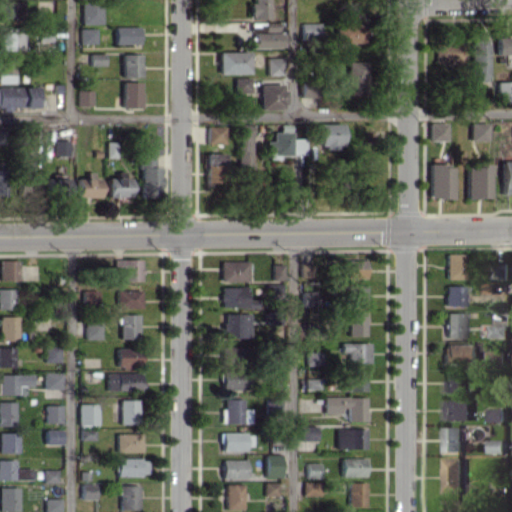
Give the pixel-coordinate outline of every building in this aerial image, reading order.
[(20,1),(0,0),(0,22),(19,23),(20,1)] [(99,23),(99,0),(79,0),(79,23),(99,23)] [(265,0),(248,0),(248,19),(266,18),(265,0)] [(281,31),(276,31),(275,22),(261,22),(262,32),(249,32),(249,48),(281,47),(281,31)] [(317,22),(298,22),(298,39),(317,39),(317,22)] [(362,23),(335,24),(336,43),(363,42),(362,23)] [(112,43),(138,43),(138,26),(112,26),(112,43)] [(77,43),(94,43),(94,28),(77,28),(77,43)] [(21,32),(0,31),(0,49),(21,49),(21,32)] [(511,36),(494,36),(494,53),(511,53),(511,36)] [(487,40),(470,40),(469,80),(486,81),(487,40)] [(433,63),(457,63),(458,44),(433,44),(433,63)] [(247,51),(216,51),(216,73),(247,73),(247,51)] [(103,53),(87,53),(87,65),(103,65),(103,53)] [(119,76),(138,76),(138,54),(120,53),(119,76)] [(0,82),(12,83),(13,56),(0,56),(0,82)] [(263,57),(264,75),(280,74),(279,56),(263,57)] [(365,93),(364,60),(345,61),(345,80),(337,80),(337,94),(365,93)] [(231,77),(232,92),(249,92),(248,76),(231,77)] [(298,97),(314,96),(314,79),(297,79),(298,97)] [(138,81),(120,81),(119,107),(138,107),(138,81)] [(493,101),(511,102),(511,92),(511,81),(494,81),(493,101)] [(257,109),(282,109),(282,84),(257,84),(257,109)] [(33,108),(33,86),(0,86),(0,107),(0,108),(33,108)] [(90,89),(75,90),(75,105),(90,105),(90,89)] [(427,140),(444,140),(444,122),(426,122),(427,140)] [(485,122),(467,122),(467,140),(485,140),(485,122)] [(316,123),(317,147),(340,146),(339,123),(316,123)] [(249,124),(235,124),(236,169),(250,169),(249,124)] [(222,126),(205,125),(205,143),(221,143),(222,126)] [(264,158),(276,158),(276,154),(303,154),(302,137),(289,138),(289,131),(270,132),(270,140),(264,140),(264,158)] [(67,140),(52,139),(51,155),(67,155),(67,140)] [(114,156),(114,141),(104,141),(103,156),(114,156)] [(222,182),(223,153),(204,152),(203,181),(222,182)] [(158,166),(153,166),(152,153),(137,153),(138,197),(159,196),(158,166)] [(31,176),(31,156),(19,156),(19,192),(35,191),(35,176),(31,176)] [(511,194),(511,159),(499,160),(499,194),(511,194)] [(487,163),(464,163),(463,197),(487,198),(487,163)] [(449,198),(450,164),(427,164),(426,198),(449,198)] [(74,196),(97,196),(98,178),(90,178),(90,172),(83,171),(83,178),(74,177),(74,196)] [(105,196),(126,196),(126,171),(114,171),(114,177),(105,177),(105,196)] [(66,178),(44,178),(44,195),(67,195),(66,178)] [(444,278),(462,278),(462,253),(443,253),(444,278)] [(16,260),(0,259),(0,279),(16,280),(16,260)] [(139,280),(139,259),(115,259),(115,280),(139,280)] [(339,277),(363,278),(363,259),(339,259),(339,277)] [(245,281),(245,260),(218,260),(218,280),(245,281)] [(508,279),(508,263),(496,263),(496,279),(508,279)] [(281,264),(269,264),(269,279),(281,279),(281,264)] [(363,284),(345,284),(345,304),(364,304),(363,284)] [(442,305),(461,305),(462,285),(442,284),(442,305)] [(245,287),(219,286),(218,307),(254,307),(254,299),(244,299),(245,287)] [(12,288),(0,288),(0,308),(13,308),(12,288)] [(139,289),(114,289),(113,307),(139,307),(139,289)] [(315,291),(298,291),(297,306),(315,306),(315,291)] [(363,311),(345,311),(345,335),(363,335),(363,311)] [(248,337),(247,312),(221,313),(221,338),(248,337)] [(137,314),(117,313),(117,337),(136,338),(137,314)] [(461,337),(462,313),(443,313),(443,337),(461,337)] [(16,315),(0,315),(0,340),(16,340),(16,315)] [(98,338),(99,323),(82,322),(82,338),(98,338)] [(508,337),(507,325),(490,325),(490,337),(508,337)] [(367,342),(338,342),(338,352),(345,352),(345,362),(368,362),(367,342)] [(443,344),(443,362),(477,363),(477,345),(443,344)] [(58,361),(58,346),(43,345),(42,361),(58,361)] [(0,366),(12,367),(12,347),(0,346),(0,366)] [(243,346),(219,346),(218,364),(243,365),(243,346)] [(114,366),(139,367),(139,347),(114,347),(114,366)] [(303,364),(319,364),(319,351),(303,351),(303,364)] [(338,390),(363,390),(364,369),(338,369),(338,390)] [(219,370),(219,388),(244,389),(245,371),(219,370)] [(60,372),(42,371),(41,388),(59,389),(60,372)] [(138,389),(138,372),(103,372),(104,390),(138,389)] [(0,393),(23,394),(23,385),(31,385),(31,374),(0,373),(0,393)] [(444,392),(462,391),(461,373),(443,373),(444,392)] [(317,378),(302,378),(302,389),(317,388),(317,378)] [(363,421),(363,396),(321,396),(321,411),(345,411),(345,421),(363,421)] [(240,398),(221,398),(222,423),(249,422),(249,409),(241,409),(240,398)] [(135,399),(116,399),(117,423),(136,423),(135,399)] [(470,419),(469,399),(442,400),(443,420),(470,419)] [(0,425),(13,425),(12,401),(0,400),(0,425)] [(95,424),(95,403),(76,403),(76,424),(95,424)] [(43,422),(60,422),(60,404),(43,404),(43,422)] [(505,408),(489,408),(489,422),(505,422),(505,408)] [(314,440),(315,426),(298,425),(298,439),(314,440)] [(461,451),(462,427),(443,426),(442,450),(461,451)] [(333,448),(363,448),(363,428),(333,427),(333,448)] [(58,429),(41,429),(42,443),(59,443),(58,429)] [(78,439),(92,438),(91,429),(77,430),(78,439)] [(0,451),(16,452),(16,432),(0,431),(0,451)] [(250,449),(250,432),(218,432),(218,449),(250,449)] [(113,451),(140,451),(140,433),(114,433),(113,451)] [(504,452),(504,439),(488,439),(488,452),(504,452)] [(278,454),(262,454),(262,477),(279,476),(278,454)] [(145,475),(145,457),(113,458),(113,475),(145,475)] [(363,476),(363,457),(339,457),(339,475),(363,476)] [(462,457),(443,457),(444,493),(462,492),(462,457)] [(219,477),(243,477),(243,458),(219,458),(219,477)] [(13,459),(0,459),(0,479),(29,479),(29,468),(13,468),(13,459)] [(317,462),(303,463),(303,477),(318,477),(317,462)] [(55,482),(55,469),(40,469),(40,482),(55,482)] [(318,495),(318,480),(300,481),(300,495),(318,495)] [(345,506),(363,506),(363,482),(345,481),(345,506)] [(262,495),(276,496),(276,482),(262,482),(262,495)] [(93,484),(79,484),(78,499),(93,499),(93,484)] [(136,484),(117,485),(117,509),(136,509),(136,484)] [(222,508),(240,508),(240,484),(223,484),(222,508)] [(16,487),(0,486),(0,510),(16,511),(16,487)] [(58,511),(58,498),(42,498),(41,511),(58,511)] [(461,511),(462,499),(443,499),(442,511),(461,511)]
